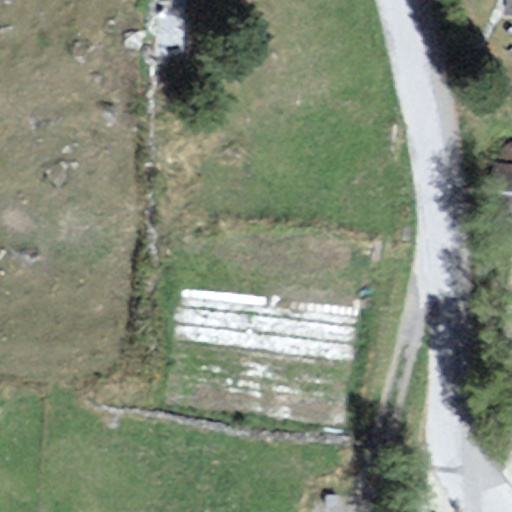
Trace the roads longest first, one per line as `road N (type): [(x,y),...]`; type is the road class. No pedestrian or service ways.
road 1 (unclassified): [(483,511),(456,457),(433,182),(393,0)]
road 2 (track): [(370,511),(414,315),(424,283),(439,271)]
